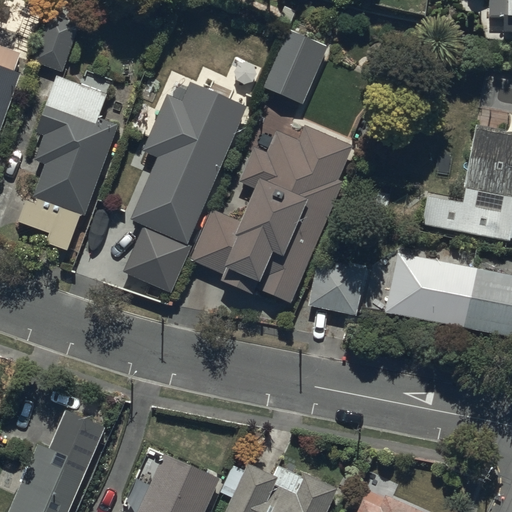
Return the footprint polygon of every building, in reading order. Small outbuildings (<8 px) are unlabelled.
[(81,0),(56,0),(32,59),(61,72),(80,26),(72,22),(81,0)] [(511,0),(487,0),(487,17),(500,17),(500,30),(511,30),(511,0)] [(304,104),(326,45),(286,29),(261,87),(304,104)] [(0,129),(21,73),(14,70),(20,52),(0,44),(0,129)] [(68,249),(116,123),(99,117),(108,94),(99,90),(104,78),(86,71),(81,84),(57,75),(35,130),(46,134),(36,160),(45,164),(33,196),(37,198),(35,202),(26,199),(18,221),(50,233),(47,241),(68,249)] [(188,244),(245,106),(190,81),(182,100),(167,94),(144,151),(158,157),(131,220),(188,244)] [(427,192),(420,221),(508,240),(509,237),(511,238),(511,128),(475,120),(464,187),(465,187),(462,199),(427,192)] [(257,289),(290,303),(355,145),(304,124),(299,139),(276,130),(268,152),(253,146),(239,181),(255,187),(241,220),(210,208),(189,260),(222,274),(219,280),(255,294),(257,289)] [(75,270),(94,279),(102,259),(128,270),(145,234),(100,214),(75,270)] [(511,274),(398,250),(385,311),(511,337),(511,274)] [(356,315),(365,267),(317,258),(308,307),(356,315)] [(67,511),(103,427),(65,410),(49,447),(38,443),(8,511),(67,511)] [(204,511),(220,478),(151,445),(119,511),(204,511)] [(324,511),(336,487),(305,473),(303,476),(277,464),(272,474),(247,463),(245,468),(231,462),(218,493),(229,498),(222,511),(324,511)] [(427,511),(385,494),(384,497),(366,489),(356,511),(427,511)]
